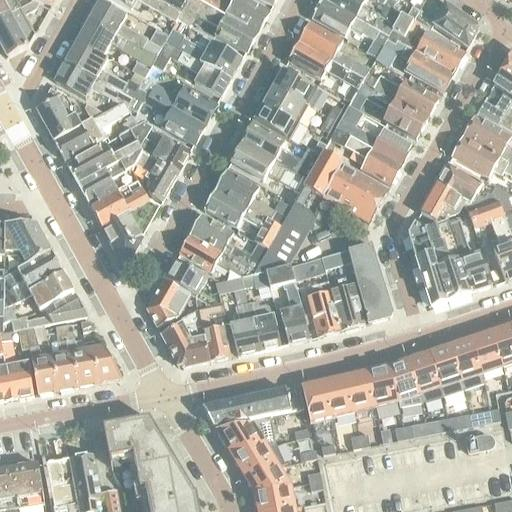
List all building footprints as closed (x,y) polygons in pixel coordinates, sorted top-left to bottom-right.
[(20,11),(26,7),(29,6),(26,0),(24,0),(16,4),(13,0),(0,0),(0,23),(20,12),(20,11)] [(34,0),(51,9),(55,0),(34,0)] [(153,0),(108,0),(130,12),(135,2),(177,25),(178,23),(182,16),(153,0)] [(153,0),(182,16),(188,5),(178,0),(153,0)] [(182,16),(178,23),(188,29),(194,19),(206,25),(207,24),(219,31),(218,32),(215,38),(246,56),(258,36),(193,0),(190,0),(188,5),(182,16)] [(193,0),(258,36),(269,16),(240,0),(236,0),(233,5),(223,0),(193,0)] [(256,0),(273,9),(277,0),(256,0)] [(388,40),(391,34),(394,29),(361,11),(367,1),(365,0),(323,0),(322,3),(388,40)] [(400,0),(376,0),(377,5),(381,7),(391,13),(400,0)] [(100,3),(89,22),(157,61),(162,52),(147,43),(147,42),(121,27),(126,18),(100,3)] [(386,43),(388,40),(322,3),(311,22),(344,40),(348,32),(360,38),(361,36),(372,42),(365,55),(376,61),(382,49),(386,43)] [(477,29),(445,7),(433,24),(417,15),(413,22),(430,32),(432,27),(468,52),(478,34),(477,29)] [(400,18),(394,29),(391,34),(402,40),(403,38),(413,22),(417,15),(410,11),(404,20),(400,18)] [(35,37),(20,12),(0,23),(0,47),(7,61),(28,49),(35,37)] [(89,22),(76,45),(103,60),(110,47),(151,70),(152,68),(157,61),(89,22)] [(342,43),(309,25),(298,46),(364,83),(367,76),(366,76),(369,71),(337,53),(342,43)] [(173,32),(165,46),(231,83),(242,64),(211,46),(208,52),(205,56),(182,42),(184,38),(173,32)] [(417,46),(403,38),(402,40),(391,34),(388,40),(386,43),(393,48),(396,43),(454,76),(465,57),(455,51),(425,33),(417,46)] [(393,48),(386,43),(382,49),(408,63),(402,74),(442,96),(454,76),(396,43),(393,48)] [(76,45),(65,65),(133,103),(139,92),(140,89),(128,82),(126,86),(101,72),(107,62),(103,60),(76,45)] [(157,61),(152,68),(161,73),(169,60),(199,77),(194,87),(221,101),(231,83),(165,46),(162,52),(157,61)] [(350,105),(355,95),(357,92),(358,92),(362,86),(364,83),(298,46),(287,65),(320,83),(325,74),(350,88),(342,101),(350,105)] [(511,56),(511,57),(493,88),(505,95),(495,110),(484,104),(477,116),(498,128),(511,103),(511,99),(511,100),(511,99),(511,56)] [(65,65),(53,85),(84,102),(90,93),(117,108),(122,106),(126,114),(128,112),(133,103),(65,65)] [(137,66),(132,74),(145,81),(149,73),(137,66)] [(273,90),(308,109),(318,92),(283,72),(273,90)] [(367,76),(364,83),(362,86),(427,123),(438,104),(403,84),(398,94),(367,76)] [(140,89),(139,92),(205,129),(217,109),(184,90),(178,101),(154,87),(152,91),(143,86),(140,89)] [(358,92),(357,92),(355,95),(388,113),(382,123),(416,143),(427,123),(362,86),(358,92)] [(299,126),(308,109),(273,90),(264,106),(299,126)] [(39,110),(36,112),(37,114),(53,143),(81,128),(76,120),(81,117),(76,108),(71,110),(65,100),(50,91),(39,110)] [(133,103),(128,112),(136,116),(141,106),(167,120),(161,130),(161,131),(194,149),(205,129),(139,92),(133,103)] [(511,99),(511,103),(498,128),(511,135),(511,121),(511,99),(511,100),(511,99)] [(81,128),(53,143),(65,164),(102,143),(97,132),(127,116),(126,114),(122,106),(117,108),(103,116),(90,123),(81,128)] [(86,106),(84,111),(84,112),(90,123),(103,116),(86,106)] [(299,126),(264,106),(254,123),(289,143),(299,126)] [(327,120),(335,124),(341,113),(334,108),(327,120)] [(336,132),(401,169),(412,149),(382,133),(377,142),(355,130),(363,116),(348,108),(336,132)] [(130,117),(129,118),(134,129),(143,124),(130,117)] [(126,123),(121,126),(125,134),(129,132),(134,129),(129,118),(124,120),(126,123)] [(475,119),(464,140),(511,166),(511,150),(506,147),(510,139),(475,119)] [(335,124),(327,120),(321,132),(328,136),(335,124)] [(134,129),(129,132),(141,153),(142,154),(179,175),(190,156),(163,141),(158,149),(144,142),(152,129),(143,124),(134,129)] [(320,160),(312,156),(304,151),(298,162),(280,152),(284,145),(252,127),(241,147),(307,184),(320,160)] [(104,147),(67,168),(78,188),(141,153),(129,132),(125,134),(117,138),(123,150),(110,157),(104,147)] [(360,172),(390,189),(401,169),(336,132),(329,144),(335,148),(337,145),(366,161),(360,172)] [(511,166),(464,140),(452,160),(487,181),(491,172),(500,177),(502,173),(511,179),(511,166)] [(312,156),(320,160),(323,155),(327,148),(319,144),(312,156)] [(294,206),(307,184),(241,147),(230,166),(262,184),(266,177),(298,195),(290,210),(278,204),(275,210),(279,212),(278,216),(286,221),(294,206)] [(141,153),(78,188),(91,211),(123,194),(122,192),(120,190),(117,192),(111,182),(133,170),(134,168),(142,154),(141,153)] [(142,154),(134,168),(146,175),(144,179),(148,182),(147,185),(150,187),(147,192),(151,201),(161,207),(179,175),(142,154)] [(323,155),(320,160),(307,184),(313,187),(310,193),(322,200),(321,201),(324,203),(322,207),(331,213),(334,208),(368,226),(388,192),(323,155)] [(448,167),(437,187),(455,197),(454,199),(463,205),(467,216),(497,206),(508,202),(511,200),(511,198),(494,188),(488,198),(486,197),(484,201),(475,195),(481,185),(448,167)] [(226,173),(215,193),(280,230),(286,221),(278,216),(279,212),(275,210),(273,212),(252,200),(257,191),(226,173)] [(456,216),(463,205),(454,199),(455,197),(437,187),(420,216),(435,224),(438,218),(443,220),(456,216)] [(123,194),(91,211),(101,230),(148,204),(141,191),(130,197),(126,189),(122,192),(123,194)] [(252,243),(256,245),(268,252),(280,230),(215,193),(204,213),(235,231),(241,220),(259,231),(252,243)] [(511,213),(508,202),(497,206),(511,250),(511,213)] [(148,204),(101,230),(122,267),(127,267),(159,210),(148,204)] [(294,206),(286,221),(280,230),(268,252),(255,274),(253,278),(265,275),(290,269),(289,268),(287,268),(302,242),(316,218),(294,206)] [(511,282),(511,250),(497,206),(467,216),(473,231),(490,226),(498,249),(492,251),(505,285),(511,282)] [(190,237),(255,274),(268,252),(256,245),(249,257),(228,245),(233,236),(201,218),(190,237)] [(447,223),(470,297),(491,290),(479,254),(469,257),(458,225),(462,224),(460,219),(447,223)] [(446,305),(470,297),(447,223),(432,228),(418,220),(408,237),(424,232),(446,305)] [(19,256),(25,267),(50,253),(36,227),(35,227),(2,227),(2,260),(5,260),(5,257),(19,256)] [(424,232),(408,237),(408,238),(413,253),(431,310),(446,305),(424,232)] [(215,267),(241,281),(253,278),(255,274),(190,237),(178,257),(209,275),(215,267)] [(370,248),(348,254),(351,266),(368,327),(389,321),(392,317),(370,248)] [(24,284),(29,295),(63,276),(50,253),(25,267),(4,279),(4,272),(1,272),(1,282),(0,294),(0,314),(10,309),(20,304),(12,290),(24,284)] [(329,271),(351,266),(348,254),(319,261),(323,276),(324,282),(331,280),(329,271)] [(294,284),(323,276),(319,261),(290,269),(294,284)] [(217,296),(242,290),(240,281),(215,288),(216,295),(209,297),(201,292),(206,282),(175,264),(163,284),(208,311),(220,309),(217,296)] [(310,343),(294,284),(290,269),(265,275),(267,285),(269,290),(289,285),(290,288),(278,291),(281,304),(286,302),(288,310),(279,313),(289,348),(310,343)] [(267,285),(265,275),(253,278),(241,281),(240,281),(242,290),(267,285)] [(39,313),(73,294),(63,276),(29,295),(39,313)] [(333,292),(327,294),(339,335),(364,328),(352,287),(346,289),(343,280),(331,283),(333,292)] [(185,306),(197,313),(208,311),(163,284),(147,312),(147,313),(157,331),(177,320),(185,306)] [(318,341),(339,335),(327,294),(322,295),(321,291),(305,296),(318,341)] [(17,334),(25,332),(44,329),(87,320),(75,298),(45,315),(47,318),(27,323),(25,319),(17,322),(11,322),(13,335),(17,334)] [(257,302),(246,305),(258,354),(281,349),(272,315),(261,318),(257,302)] [(238,359),(258,354),(246,305),(235,308),(239,323),(230,325),(238,359)] [(3,326),(11,322),(17,322),(10,309),(0,314),(0,346),(11,403),(17,402),(33,399),(27,365),(16,367),(10,335),(2,336),(3,326)] [(222,315),(220,309),(208,311),(197,313),(208,366),(230,361),(222,328),(213,330),(210,318),(222,315)] [(183,372),(208,366),(197,313),(188,318),(195,342),(191,342),(183,326),(161,338),(178,369),(183,372)] [(94,333),(89,324),(80,325),(81,335),(94,333)] [(70,326),(61,328),(69,367),(73,367),(77,391),(98,387),(93,363),(87,364),(84,352),(76,353),(75,343),(70,326)] [(511,330),(511,327),(490,334),(502,370),(511,366),(511,330)] [(69,367),(61,328),(55,329),(56,344),(57,350),(54,351),(55,357),(47,358),(50,371),(53,370),(57,394),(77,391),(73,367),(69,367)] [(25,332),(28,348),(37,398),(57,394),(53,370),(50,371),(47,358),(39,360),(37,346),(46,344),(44,329),(25,332)] [(25,332),(17,334),(20,350),(28,348),(25,332)] [(482,377),(502,370),(490,334),(470,341),(482,377)] [(470,341),(449,348),(461,384),(463,394),(484,387),(482,377),(470,341)] [(84,347),(84,352),(87,364),(93,363),(98,387),(118,383),(119,383),(119,382),(120,381),(120,380),(119,379),(100,344),(84,347)] [(0,404),(6,404),(11,403),(0,346),(0,404)] [(449,348),(429,355),(441,391),(442,402),(463,394),(461,384),(449,348)] [(442,402),(441,391),(429,355),(408,362),(420,398),(440,391),(442,402)] [(408,362),(387,369),(398,405),(399,411),(422,407),(420,398),(408,362)] [(375,411),(398,405),(387,369),(366,374),(375,411)] [(366,374),(345,379),(354,416),(375,411),(366,374)] [(333,420),(354,416),(345,379),(324,384),(333,420)] [(311,426),(333,420),(324,384),(302,389),(311,426)] [(213,430),(215,429),(248,423),(270,419),(291,415),(303,412),(297,390),(206,410),(207,416),(205,417),(213,430)] [(490,414),(492,426),(500,425),(498,412),(490,414)] [(483,428),(492,426),(490,414),(481,416),(483,428)] [(218,434),(216,435),(229,456),(275,447),(270,419),(215,429),(218,434)] [(455,420),(447,422),(449,434),(458,433),(455,420)] [(199,511),(196,497),(195,497),(149,421),(148,421),(103,430),(111,470),(112,469),(111,461),(128,458),(135,493),(145,491),(148,511),(199,511)] [(441,436),(449,434),(447,422),(438,423),(441,436)] [(411,429),(403,430),(405,443),(414,441),(411,429)] [(397,445),(405,443),(403,430),(394,432),(397,445)] [(296,443),(308,441),(307,432),(294,435),(296,443)] [(388,433),(380,435),(382,447),(391,446),(388,433)] [(359,439),(361,451),(369,450),(367,437),(359,439)] [(350,441),(353,453),(361,451),(359,439),(350,441)] [(473,441),(466,443),(469,457),(476,455),(479,454),(488,452),(489,452),(490,451),(491,451),(492,449),(493,448),(493,447),(493,446),(493,444),(492,443),(492,442),(491,441),(487,439),(474,442),(473,441)] [(275,447),(229,456),(241,477),(278,469),(285,468),(275,447)] [(321,450),(323,459),(335,457),(333,448),(321,450)] [(305,464),(317,462),(315,453),(303,456),(305,464)] [(77,511),(90,511),(90,505),(104,502),(106,511),(119,511),(116,493),(100,496),(92,457),(69,461),(77,511)] [(46,465),(54,511),(77,511),(69,461),(46,465)] [(11,471),(18,511),(44,507),(38,467),(11,471)] [(288,487),(278,469),(241,477),(253,497),(290,490),(288,487)] [(11,471),(0,473),(0,511),(17,511),(18,511),(11,471)] [(307,478),(309,487),(321,484),(320,476),(307,478)] [(310,495),(323,493),(321,484),(309,487),(310,495)] [(255,511),(294,511),(290,490),(253,497),(255,511)] [(511,511),(511,510),(511,503),(502,505),(503,511),(511,511)]
